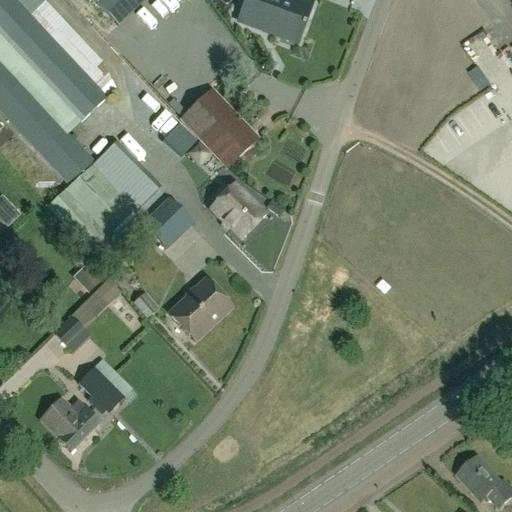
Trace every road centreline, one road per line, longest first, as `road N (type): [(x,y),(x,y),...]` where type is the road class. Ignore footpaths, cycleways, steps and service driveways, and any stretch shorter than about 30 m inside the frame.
road 1 (unclassified): [(110,511),(185,455),(250,374),(384,0)]
road 2 (tertiary): [(300,511),(511,369)]
road 3 (track): [(511,226),(339,122)]
road 4 (unclassified): [(83,511),(0,422)]
